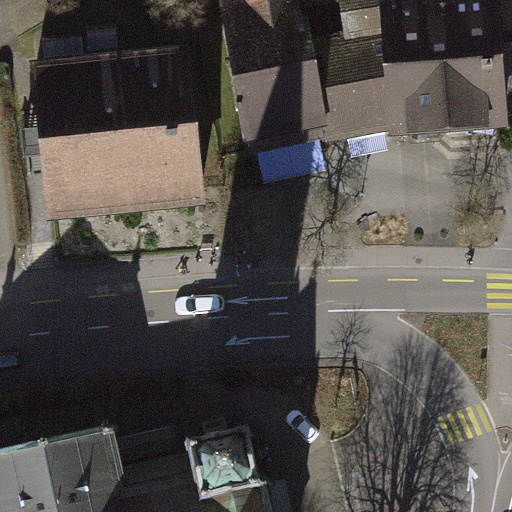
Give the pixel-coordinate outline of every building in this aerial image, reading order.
[(222,0),(250,155),(323,139),(309,47),(308,39),(302,40),(296,0),(222,0)] [(396,0),(342,0),(349,40),(318,45),(309,47),(323,139),(331,138),(397,124),(390,6),(398,6),(396,0)] [(491,0),(490,0),(398,6),(390,6),(397,124),(400,124),(401,132),(411,141),(439,139),(447,129),(447,124),(499,121),(491,0)] [(187,57),(35,73),(49,212),(201,197),(187,57)] [(113,431),(0,455),(0,511),(258,511),(241,419),(170,433),(175,456),(120,468),(113,431)]
